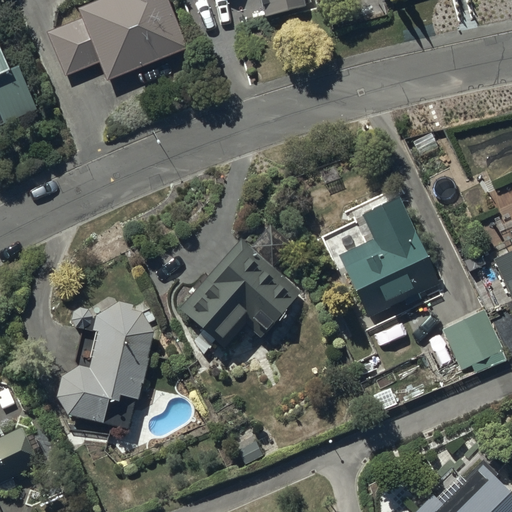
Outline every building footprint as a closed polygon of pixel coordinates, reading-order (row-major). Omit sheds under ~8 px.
[(156,0),(112,0),(77,14),(80,23),(48,36),(66,79),(99,66),(106,84),(178,55),(156,0)] [(258,0),(265,22),(305,10),(302,0),(258,0)] [(0,56),(0,127),(36,112),(19,72),(9,76),(0,56)] [(438,287),(398,203),(361,220),(372,242),(336,259),(366,321),(404,303),(407,308),(422,301),(420,295),(438,287)] [(191,298),(178,313),(201,337),(193,346),(207,358),(216,347),(222,352),(248,323),(266,338),(303,295),(274,270),(293,249),(269,228),(248,252),(240,245),(212,278),(207,274),(188,295),(191,298)] [(511,234),(510,235),(511,240),(511,242),(508,245),(511,254),(493,262),(511,305),(511,234)] [(73,366),(77,371),(75,372),(74,372),(72,373),(71,374),(69,375),(68,376),(66,377),(65,379),(64,380),(63,381),(62,383),(61,384),(60,386),(59,387),(59,389),(58,391),(58,392),(57,394),(57,396),(57,398),(57,399),(57,401),(57,403),(57,405),(58,406),(58,408),(59,410),(60,411),(60,413),(61,414),(62,416),(63,417),(64,419),(66,420),(67,421),(129,433),(135,403),(139,404),(152,337),(152,335),(152,333),(151,331),(151,328),(150,326),(149,324),(148,322),(147,320),(145,318),(144,317),(142,315),(140,314),(138,312),(136,311),(134,310),(132,309),(130,308),(128,308),(125,307),(123,307),(121,307),(119,307),(116,308),(114,308),(112,309),(110,309),(107,310),(105,311),(103,313),(102,314),(100,315),(98,317),(97,319),(95,321),(94,322),(94,321),(93,320),(93,319),(92,318),(91,317),(90,316),(90,315),(89,315),(88,314),(87,313),(86,313),(85,313),(84,313),(83,312),(82,312),(80,312),(79,313),(78,313),(77,313),(76,314),(75,314),(74,315),(74,316),(73,316),(72,317),(71,318),(71,319),(70,320),(70,321),(70,322),(69,323),(69,324),(69,325),(69,326),(70,327),(70,328),(70,329),(71,330),(71,331),(72,332),(72,333),(73,334),(74,335),(75,335),(76,336),(77,336),(78,337),(79,337),(73,366)] [(483,313),(441,333),(461,373),(470,368),(474,377),(507,361),(483,313)] [(0,511),(0,481),(35,464),(20,433),(0,442),(0,511)] [(511,511),(511,500),(492,481),(497,477),(482,462),(463,483),(465,485),(442,509),(432,499),(419,511),(511,511)]
